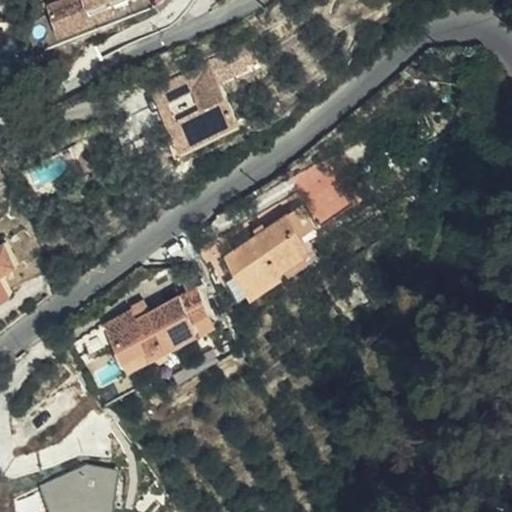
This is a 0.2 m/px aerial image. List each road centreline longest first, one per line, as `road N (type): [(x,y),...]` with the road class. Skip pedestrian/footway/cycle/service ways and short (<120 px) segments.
road 1 (residential): [(0,351),(429,36),(465,28),(511,45)]
road 2 (residential): [(242,0),(0,123)]
